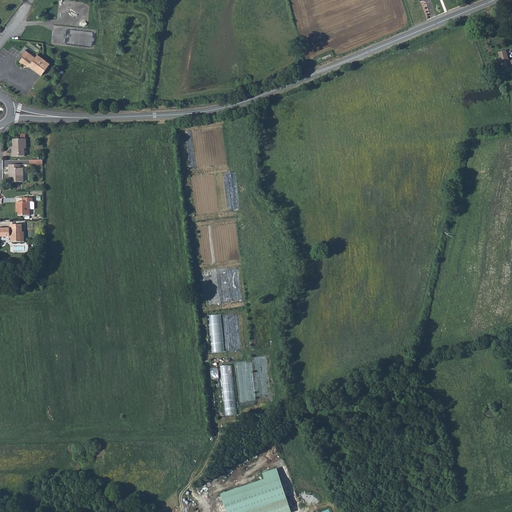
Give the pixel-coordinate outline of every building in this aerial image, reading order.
[(38,54),(35,57),(25,50),(22,53),(23,57),(20,61),(24,64),(24,67),(29,66),(42,75),(50,63),(38,54)] [(508,50),(501,51),(505,68),(511,65),(511,60),(511,61),(508,50)] [(12,148),(12,157),(25,156),(24,149),(26,149),(26,139),(13,139),(13,148),(12,148)] [(9,169),(11,169),(11,174),(9,174),(9,182),(22,182),(22,176),(23,176),(23,168),(21,168),(21,164),(9,165),(9,169)] [(16,202),(16,211),(18,211),(18,216),(30,215),(30,209),(34,209),(34,203),(33,202),(33,198),(23,198),(23,202),(16,202)] [(0,236),(9,237),(10,235),(11,235),(11,242),(24,242),(24,232),(22,232),(22,224),(10,225),(10,228),(0,228),(0,236)] [(241,474),(281,454),(277,447),(237,467),(241,474)] [(265,479),(221,494),(226,511),(291,511),(277,469),(262,473),(265,479)] [(213,483),(197,493),(201,500),(217,490),(213,483)]
